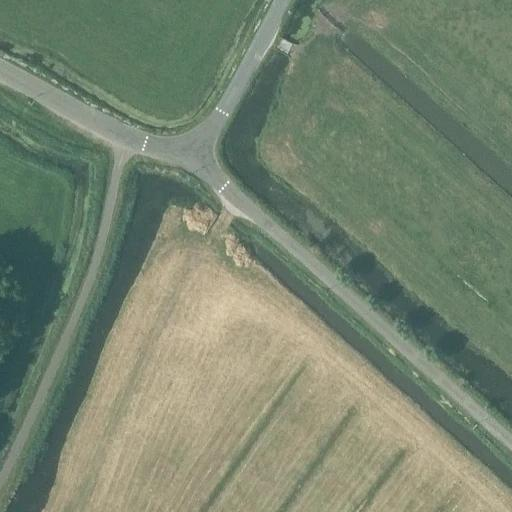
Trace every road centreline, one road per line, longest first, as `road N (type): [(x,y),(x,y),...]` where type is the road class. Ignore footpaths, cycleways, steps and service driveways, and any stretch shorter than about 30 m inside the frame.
road 1 (unclassified): [(511,441),(192,162)]
road 2 (unclassified): [(192,162),(128,142),(0,71)]
road 3 (unclassified): [(192,162),(283,0)]
